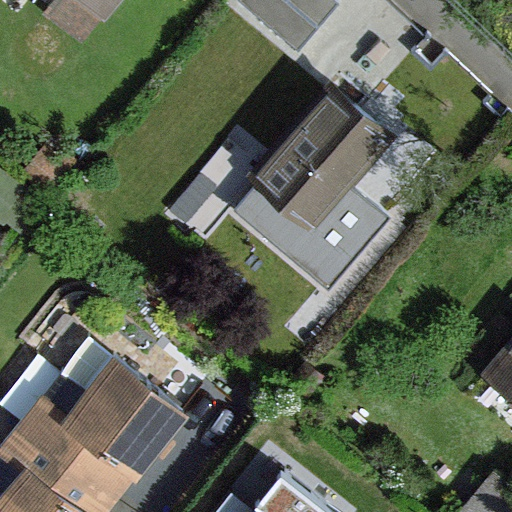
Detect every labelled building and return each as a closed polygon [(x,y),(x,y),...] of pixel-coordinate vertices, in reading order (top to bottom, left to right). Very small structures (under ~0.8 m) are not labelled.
[(262,0),(306,40),(343,0),(262,0)] [(388,129),(326,79),(243,181),(305,231),(388,129)] [(511,337),(480,374),(511,401),(511,337)] [(104,511),(183,412),(108,353),(62,410),(41,393),(0,444),(0,451),(19,466),(0,489),(0,511),(104,511)] [(346,511),(285,464),(247,511),(346,511)] [(511,511),(511,490),(491,472),(458,511),(511,511)]
